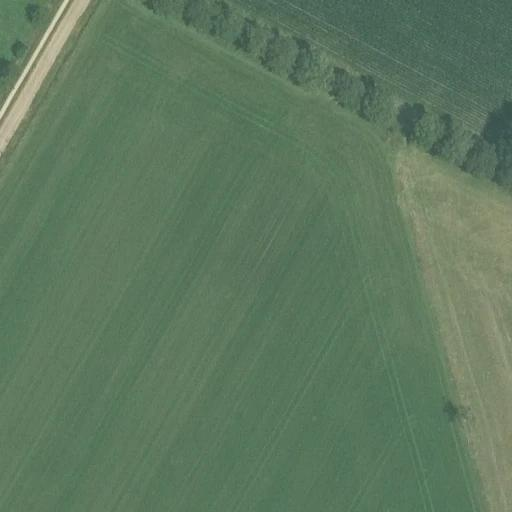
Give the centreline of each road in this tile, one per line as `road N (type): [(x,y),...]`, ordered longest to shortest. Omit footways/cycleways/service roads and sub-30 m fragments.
road 1 (unclassified): [(511,167),(192,0)]
road 2 (track): [(78,0),(0,138)]
